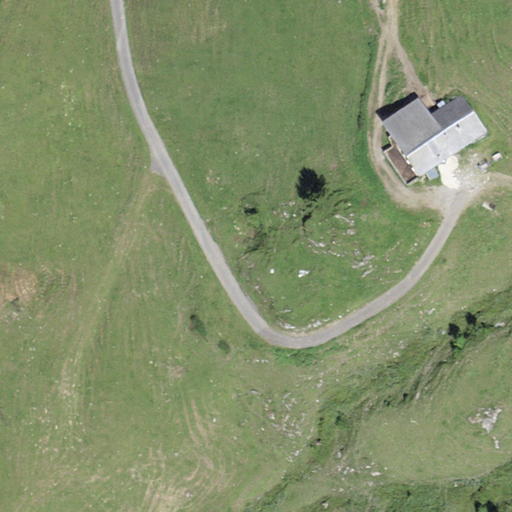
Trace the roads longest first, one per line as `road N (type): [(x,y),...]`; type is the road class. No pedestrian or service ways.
road 1 (track): [(511,184),(487,178),(453,211),(420,272),(396,295),(322,340),(293,345),(265,335),(134,97),(122,0)]
road 2 (track): [(453,211),(390,183),(364,125),(394,0)]
